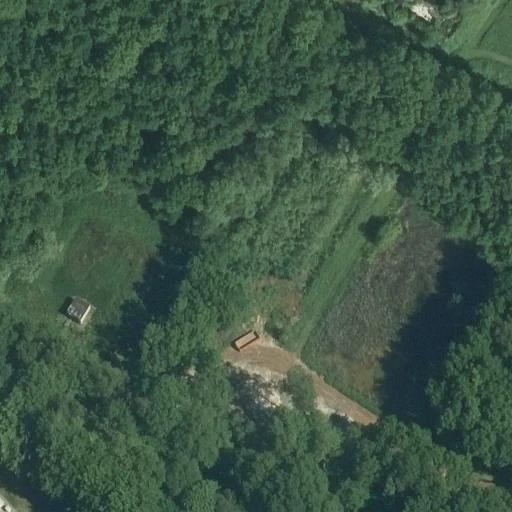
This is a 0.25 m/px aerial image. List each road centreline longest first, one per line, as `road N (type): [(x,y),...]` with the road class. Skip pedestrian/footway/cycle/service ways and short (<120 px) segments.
road 1 (unclassified): [(0,368),(232,511)]
road 2 (track): [(454,73),(330,0)]
